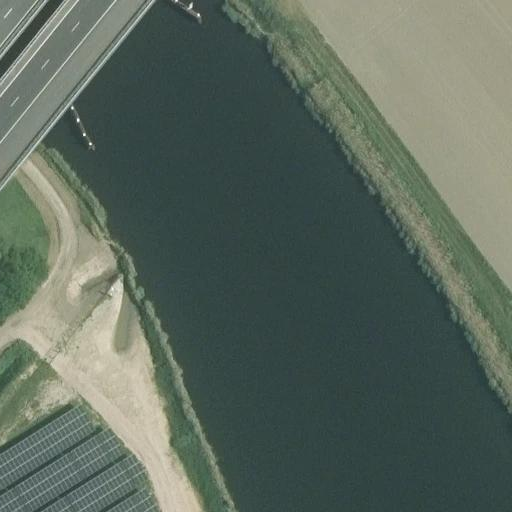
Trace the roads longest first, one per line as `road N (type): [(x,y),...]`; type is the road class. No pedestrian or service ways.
road 1 (track): [(0,337),(67,250),(62,208),(0,140)]
road 2 (motorway): [(0,121),(99,0)]
